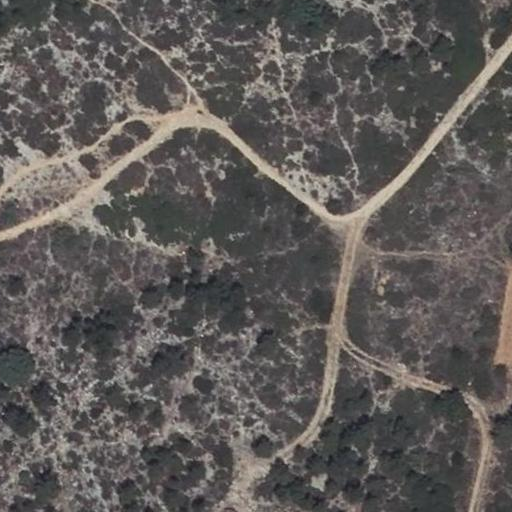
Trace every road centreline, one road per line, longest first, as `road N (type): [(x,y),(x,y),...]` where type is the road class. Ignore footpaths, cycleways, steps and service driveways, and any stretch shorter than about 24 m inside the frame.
road 1 (track): [(472,511),(485,424),(467,396),(384,368),(344,347),(335,333),(354,224),(469,97),(511,35)]
road 2 (track): [(335,333),(318,425),(241,480),(237,493)]
